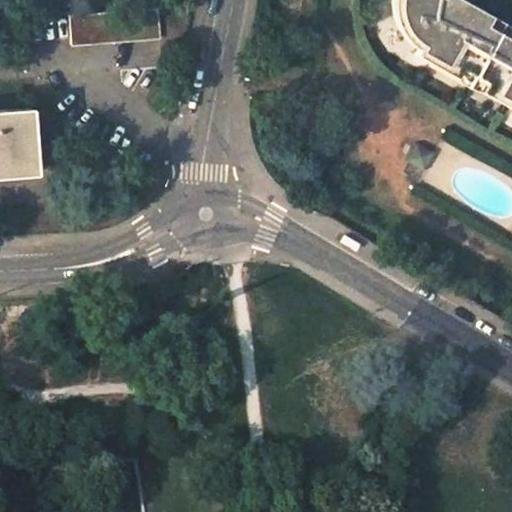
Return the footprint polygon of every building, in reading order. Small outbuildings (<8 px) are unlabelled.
[(397,0),(398,0),(397,1),(398,4),(398,5),(398,6),(399,12),(402,21),(404,24),(406,27),(408,30),(414,36),(421,41),(415,52),(429,60),(432,55),(445,62),(448,56),(473,70),(484,77),(481,82),(506,96),(503,101),(511,106),(511,25),(467,0),(397,0)] [(65,13),(68,44),(157,35),(155,7),(65,13)] [(429,60),(466,81),(473,70),(448,56),(445,62),(432,55),(429,60)] [(484,77),(473,70),(466,81),(503,101),(506,96),(481,82),(484,77)] [(0,175),(36,173),(31,110),(0,111),(0,175)] [(425,146),(416,140),(406,158),(415,164),(425,146)] [(415,164),(425,169),(435,151),(425,146),(415,164)]
